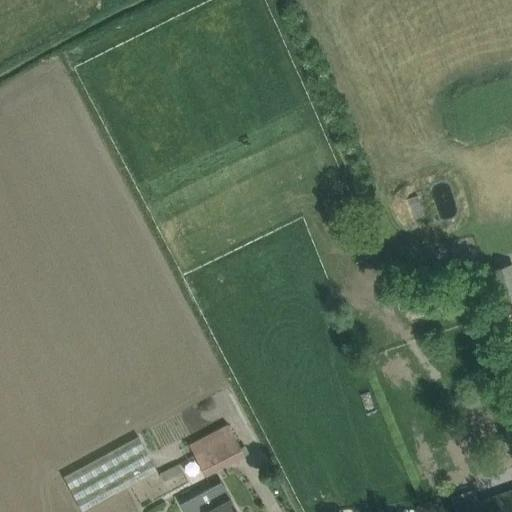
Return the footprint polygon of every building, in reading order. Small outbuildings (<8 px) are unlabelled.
[(434,285),(404,294),(409,313),(439,304),(434,285)] [(511,290),(503,294),(507,306),(511,304),(511,290)] [(227,422),(188,443),(205,475),(244,455),(227,422)] [(178,463),(159,473),(162,480),(181,471),(178,463)] [(221,481),(180,503),(185,511),(237,511),(233,502),(221,481)] [(511,511),(511,490),(480,501),(475,489),(452,497),(457,511),(511,511)]
